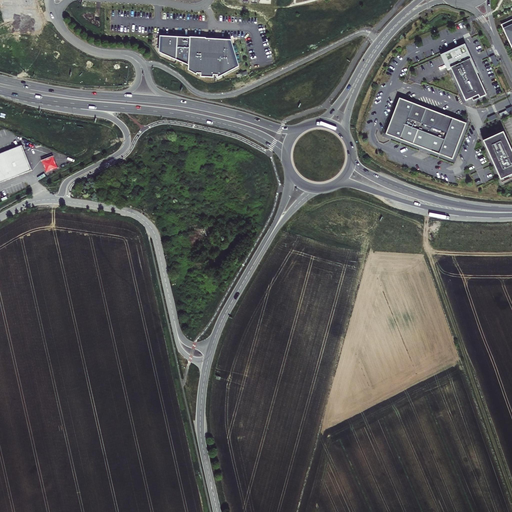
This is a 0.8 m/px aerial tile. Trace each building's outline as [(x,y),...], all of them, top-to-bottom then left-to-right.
[(191,38),(163,36),(162,54),(189,65),(189,70),(197,75),(198,73),(201,73),(201,77),(214,78),(214,75),(218,75),(217,78),(237,68),(229,40),(206,39),(207,38),(191,37),(191,38)] [(487,95),(464,46),(444,55),(451,69),(466,102),(472,99),(478,96),(480,98),(487,95)] [(451,69),(444,55),(441,57),(447,71),(451,69)] [(466,123),(400,99),(386,135),(453,160),(466,123)] [(484,141),(502,182),(511,178),(510,176),(511,174),(511,150),(504,132),(484,141)] [(0,155),(19,148),(16,142),(0,148),(0,155)] [(0,183),(32,171),(23,146),(19,148),(0,155),(0,183)] [(42,162),(46,173),(58,169),(54,157),(42,162)]
